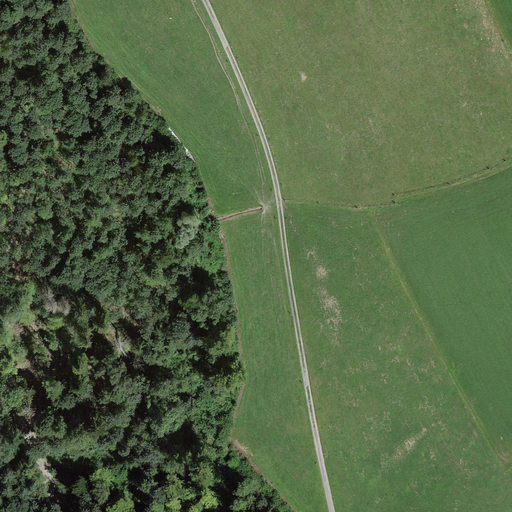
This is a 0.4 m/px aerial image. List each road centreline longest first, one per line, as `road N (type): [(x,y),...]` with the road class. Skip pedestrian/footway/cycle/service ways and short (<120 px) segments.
road 1 (track): [(207,0),(263,138),(337,511)]
road 2 (track): [(62,511),(0,355)]
